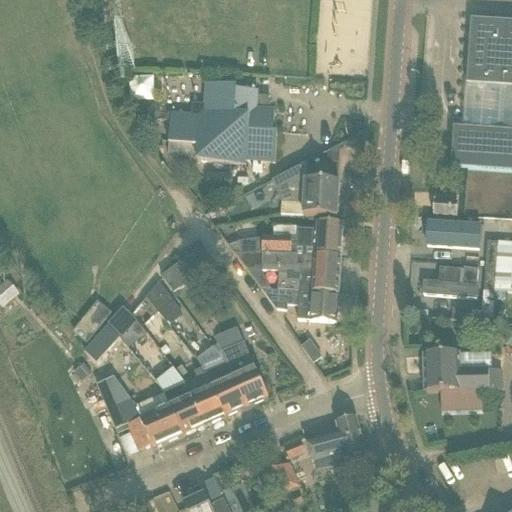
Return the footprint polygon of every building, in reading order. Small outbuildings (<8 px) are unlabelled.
[(511,25),(472,23),(468,87),(511,90),(511,25)] [(136,77),(134,100),(156,102),(158,79),(136,77)] [(264,101),(262,101),(258,100),(258,94),(237,93),(237,89),(207,86),(206,107),(197,107),(193,110),(192,119),(171,117),(169,151),(177,152),(177,158),(197,160),(197,164),(246,167),(246,163),(276,166),(278,135),(274,135),(275,114),(269,113),(270,107),(264,101)] [(453,153),(451,171),(467,172),(511,175),(511,134),(454,131),(453,153)] [(341,148),(328,155),(327,165),(340,166),(341,148)] [(304,220),(338,222),(340,186),(307,184),(308,165),(273,184),(282,204),(305,206),(304,220)] [(458,220),(459,204),(435,203),(434,218),(458,220)] [(479,252),(482,223),(425,219),(423,248),(479,252)] [(341,261),(343,228),(319,225),(318,233),(298,232),(298,230),(274,230),(274,242),(263,242),(242,244),(241,257),(241,258),(341,261)] [(241,257),(242,244),(229,248),(235,257),(241,257)] [(487,245),(486,268),(497,269),(498,245),(487,245)] [(209,269),(207,266),(197,253),(180,266),(192,282),(209,269)] [(511,253),(500,253),(496,296),(511,297),(511,253)] [(264,292),(271,293),(267,283),(262,275),(280,275),(279,293),(339,296),(341,261),(241,258),(241,257),(235,257),(261,292),(264,292)] [(174,296),(192,282),(180,266),(162,280),(174,296)] [(486,270),(485,293),(495,294),(496,270),(486,270)] [(0,290),(0,307),(3,311),(20,297),(9,283),(0,290)] [(477,303),(478,287),(422,284),(421,300),(477,303)] [(184,318),(169,297),(159,285),(148,300),(160,316),(161,315),(171,328),(184,318)] [(298,322),(337,326),(339,296),(279,293),(271,293),(264,292),(262,293),(277,313),(287,313),(288,309),(299,310),(298,322)] [(484,295),(482,314),(481,326),(493,326),(495,296),(484,295)] [(133,318),(134,319),(142,330),(160,316),(148,300),(133,318)] [(133,325),(130,322),(123,316),(112,330),(121,339),(133,325)] [(227,365),(248,411),(269,402),(244,346),(222,356),(226,366),(227,365)] [(165,359),(171,354),(167,348),(161,353),(165,359)] [(315,367),(316,367),(325,359),(317,349),(307,358),(315,367)] [(503,374),(493,374),(492,356),(425,358),(426,396),(503,394),(503,374)] [(206,374),(227,420),(248,411),(227,365),(226,366),(206,374)] [(84,386),(94,377),(85,367),(83,369),(76,375),(75,376),(84,386)] [(182,381),(188,377),(183,369),(177,373),(182,381)] [(205,375),(206,376),(186,385),(205,430),(227,420),(206,374),(205,375)] [(184,439),(171,409),(142,421),(137,409),(115,381),(98,388),(102,396),(104,402),(119,436),(130,431),(139,454),(152,449),(154,452),(184,439)] [(186,385),(165,395),(171,409),(184,439),(205,430),(186,385)] [(97,417),(107,412),(104,404),(93,408),(97,417)] [(366,456),(365,453),(356,421),(337,426),(340,437),(307,446),(312,465),(314,464),(316,473),(347,464),(346,461),(366,456)] [(290,463),(306,456),(301,444),(285,451),(290,463)] [(273,463),(260,469),(269,492),(282,486),(286,495),(299,490),(287,462),(274,467),(273,463)] [(281,495),(269,498),(275,511),(287,506),(281,495)] [(189,504),(185,507),(187,511),(228,511),(225,502),(209,509),(205,499),(197,502),(193,502),(189,504)]
